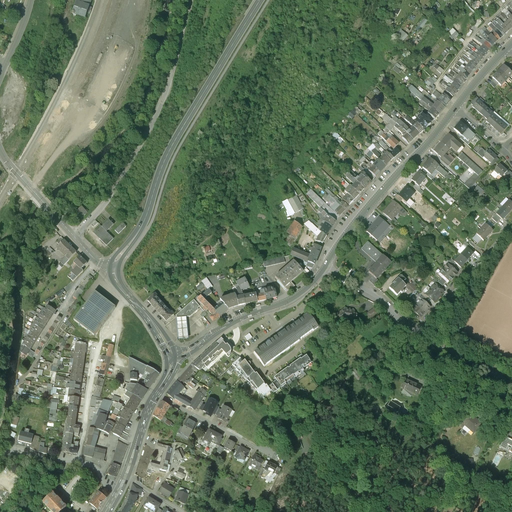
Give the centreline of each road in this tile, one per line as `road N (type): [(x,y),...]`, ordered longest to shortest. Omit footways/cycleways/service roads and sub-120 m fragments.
road 1 (primary): [(261,0),(169,153),(146,213),(112,268)]
road 2 (secondary): [(323,269),(347,227),(455,107)]
road 3 (secondary): [(172,356),(300,293),(323,269)]
road 4 (residential): [(511,225),(415,331)]
road 5 (residential): [(155,394),(270,456)]
